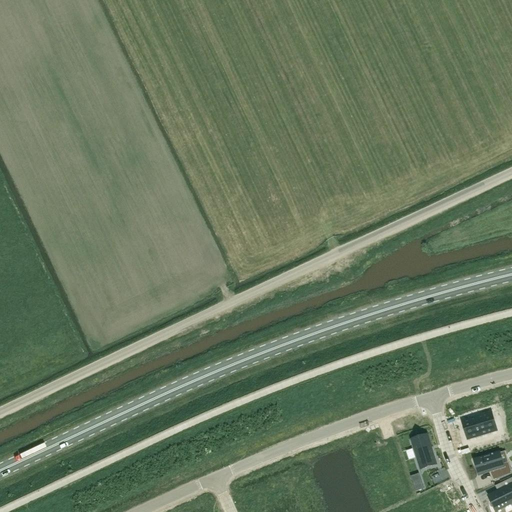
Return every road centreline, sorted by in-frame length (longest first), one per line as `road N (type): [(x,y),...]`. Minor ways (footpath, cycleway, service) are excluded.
road 1 (unclassified): [(0,411),(511,171)]
road 2 (primary): [(0,471),(285,344),(511,274)]
road 3 (residential): [(426,396),(213,476)]
road 4 (residential): [(478,511),(426,396)]
